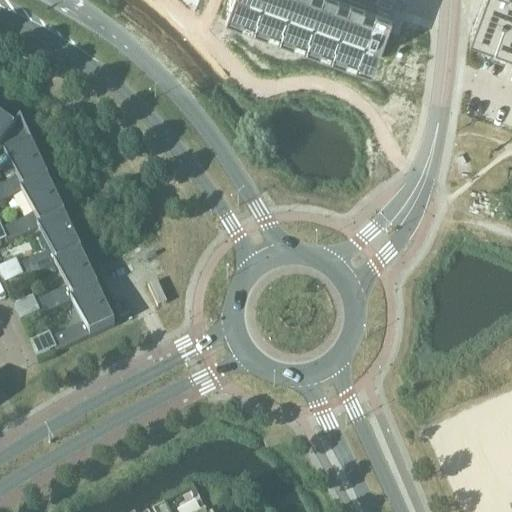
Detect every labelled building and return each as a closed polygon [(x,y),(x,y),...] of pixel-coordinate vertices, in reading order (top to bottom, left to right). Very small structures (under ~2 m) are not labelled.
[(376,0),(229,0),(226,8),(372,61),(393,6),(376,0)] [(472,28),(470,34),(511,49),(511,0),(482,0),(474,25),(473,24),(472,27),(472,28)] [(14,130),(0,119),(0,151),(4,146),(3,144),(14,131),(14,130)] [(14,131),(3,144),(4,146),(19,180),(0,188),(0,205),(26,194),(25,192),(47,182),(20,122),(14,130),(14,131)] [(42,229),(64,219),(47,182),(25,192),(26,194),(36,216),(0,232),(7,246),(42,230),(42,229)] [(42,229),(42,230),(52,253),(17,269),(23,283),(59,267),(58,265),(81,255),(64,219),(42,229)] [(97,291),(81,255),(58,265),(59,267),(69,289),(33,305),(40,319),(75,303),(75,302),(97,291)] [(156,283),(147,287),(157,309),(166,305),(156,283)] [(75,302),(75,303),(86,325),(50,342),(56,355),(114,329),(97,291),(75,302)] [(129,315),(124,306),(115,310),(119,320),(129,315)]
